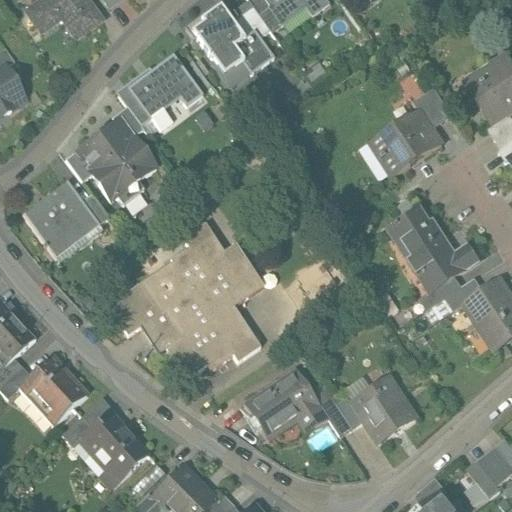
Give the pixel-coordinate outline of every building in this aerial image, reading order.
[(45,0),(25,14),(37,31),(57,17),(76,41),(101,24),(83,0),(45,0)] [(99,0),(108,11),(123,0),(99,0)] [(263,0),(244,0),(248,4),(259,19),(269,11),(270,10),(263,0)] [(263,0),(270,10),(269,11),(279,26),(304,9),(312,20),(329,8),(322,0),(263,0)] [(270,35),(248,4),(226,18),(242,41),(254,34),(259,42),(270,35)] [(254,34),(242,41),(226,18),(220,9),(202,22),(200,20),(183,32),(192,44),(196,41),(223,79),(242,65),(250,78),(273,61),(259,42),(254,34)] [(4,52),(0,54),(0,72),(3,71),(14,65),(4,52)] [(511,65),(506,57),(477,77),(484,87),(473,95),(496,128),(509,119),(511,117),(511,65)] [(172,58),(128,90),(151,121),(159,133),(172,123),(160,108),(176,96),(187,109),(202,98),(172,58)] [(0,72),(0,119),(11,113),(10,111),(22,104),(3,71),(0,72)] [(151,121),(128,90),(117,98),(126,110),(140,129),(151,121)] [(452,120),(434,93),(414,105),(419,114),(420,113),(433,133),(452,120)] [(126,110),(111,121),(115,126),(116,125),(126,139),(130,136),(133,140),(143,133),(140,129),(126,110)] [(419,114),(370,146),(392,181),(442,148),(433,133),(420,113),(419,114)] [(496,128),(487,134),(500,153),(511,145),(511,123),(509,119),(496,128)] [(115,126),(78,152),(94,176),(92,177),(111,203),(117,199),(123,207),(143,193),(137,185),(155,172),(133,140),(130,136),(126,139),(116,125),(115,126)] [(511,145),(500,153),(497,155),(505,166),(510,163),(509,162),(511,160),(511,145)] [(94,176),(78,152),(64,162),(82,185),(92,177),(94,176)] [(67,185),(23,217),(54,259),(98,226),(82,205),(67,185)] [(107,220),(92,199),(82,205),(98,226),(107,220)] [(429,227),(421,215),(391,234),(402,252),(406,249),(425,278),(420,280),(430,296),(454,280),(477,265),(467,250),(454,258),(432,225),(429,227)] [(205,228),(182,243),(187,252),(169,263),(172,266),(132,291),(111,314),(127,338),(144,328),(151,338),(155,336),(186,382),(206,368),(210,373),(233,358),(237,365),(260,350),(233,310),(263,290),(235,248),(223,256),(205,228)] [(430,296),(420,303),(427,314),(446,301),(461,291),(454,280),(430,296)] [(461,291),(446,301),(454,314),(464,308),(481,296),(473,283),(461,291)] [(511,341),(511,302),(500,284),(481,296),(464,308),(480,332),(485,329),(498,350),(511,341)] [(34,340),(2,305),(0,307),(0,367),(2,370),(3,370),(13,361),(36,340),(34,339),(34,340)] [(86,396),(52,358),(29,379),(17,390),(20,392),(32,405),(35,402),(55,424),(86,396)] [(2,370),(0,371),(0,388),(21,370),(13,361),(3,370),(2,370)] [(21,370),(0,388),(0,392),(9,402),(20,392),(17,390),(29,379),(21,370)] [(296,374),(244,409),(264,439),(295,419),(306,437),(327,423),(328,423),(319,408),(296,374)] [(353,406),(352,407),(364,426),(367,430),(378,447),(416,422),(390,382),(353,406)] [(343,392),(330,401),(352,434),(364,426),(352,407),(353,406),(343,392)] [(352,434),(330,401),(319,408),(328,423),(327,423),(340,442),(352,434)] [(98,403),(80,419),(92,431),(93,430),(96,434),(113,419),(98,403)] [(148,457),(113,419),(96,434),(93,430),(92,431),(79,443),(117,484),(148,457)] [(511,453),(504,443),(476,465),(496,490),(511,477),(511,453)] [(183,468),(150,501),(161,511),(206,511),(217,502),(183,468)] [(217,502),(206,511),(230,511),(233,510),(221,498),(217,502)] [(449,511),(439,499),(422,511),(449,511)]
